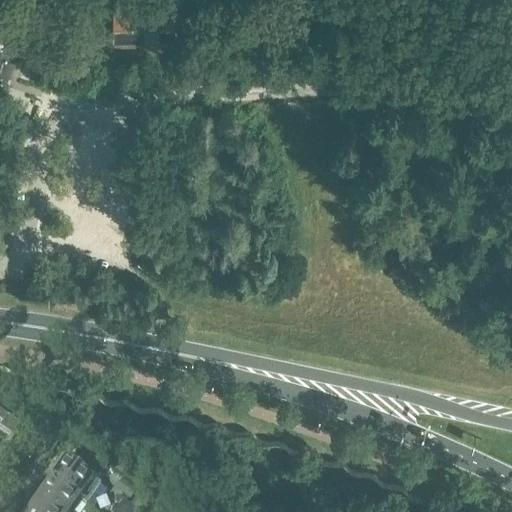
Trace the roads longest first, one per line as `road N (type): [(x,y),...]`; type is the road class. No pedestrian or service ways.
road 1 (unclassified): [(511,127),(470,103),(402,89),(296,87),(113,103)]
road 2 (primary): [(269,375),(0,323)]
road 3 (primary): [(269,375),(511,481)]
road 4 (primary): [(511,421),(380,389),(269,375)]
road 5 (unclassified): [(74,243),(116,247),(113,103)]
road 6 (unclassified): [(90,103),(74,243)]
road 7 (unclassified): [(65,112),(49,137),(27,240)]
